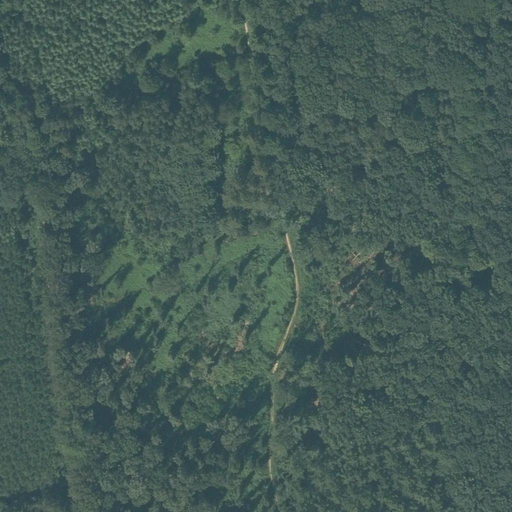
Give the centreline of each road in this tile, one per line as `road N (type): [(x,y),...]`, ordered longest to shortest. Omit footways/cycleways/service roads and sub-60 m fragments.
road 1 (track): [(279,511),(270,472),(271,389),(295,285),(242,0)]
road 2 (track): [(101,511),(81,479),(62,406),(39,121),(0,60)]
road 3 (unknown): [(94,511),(55,404),(27,121),(0,79)]
